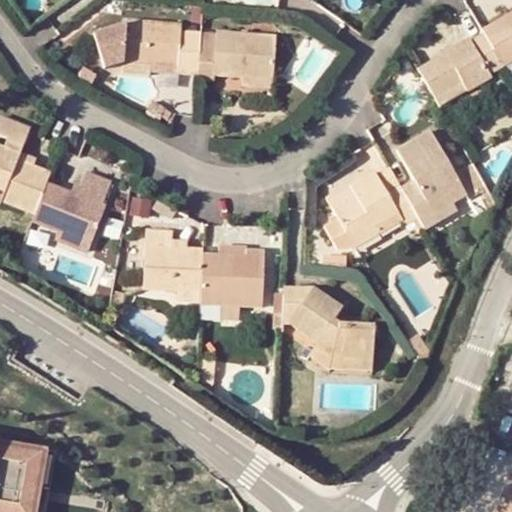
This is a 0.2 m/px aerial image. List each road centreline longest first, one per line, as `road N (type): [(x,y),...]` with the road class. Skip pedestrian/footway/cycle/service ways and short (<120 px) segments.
road 1 (residential): [(0,28),(49,91),(162,167),(235,182),(314,154),(429,0)]
road 2 (tertiary): [(255,470),(0,302)]
road 3 (residential): [(491,319),(453,413),(392,478)]
